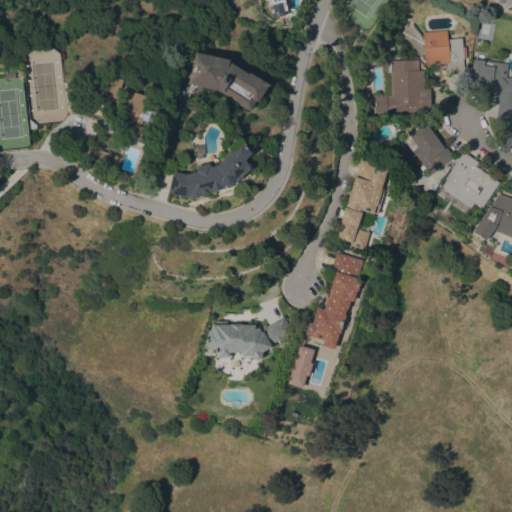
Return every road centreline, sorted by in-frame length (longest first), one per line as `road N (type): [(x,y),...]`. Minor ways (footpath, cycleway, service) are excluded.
road 1 (residential): [(323,0),(282,167),(247,211),(188,218),(102,192),(42,156),(0,160)]
road 2 (residential): [(317,15),(355,117),(341,185),(302,286)]
